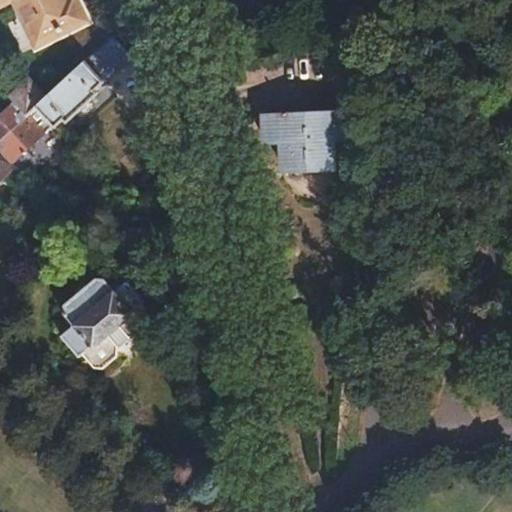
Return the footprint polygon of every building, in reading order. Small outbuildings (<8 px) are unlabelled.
[(0,0),(0,4),(10,0),(15,0),(37,44),(88,21),(78,0),(0,0)] [(126,26),(87,62),(105,80),(142,45),(126,26)] [(326,32),(285,35),(285,53),(328,50),(326,32)] [(28,116),(0,142),(0,147),(12,162),(57,122),(58,124),(66,117),(69,120),(99,92),(96,89),(105,80),(87,62),(28,116)] [(16,104),(0,119),(0,142),(28,116),(16,104)] [(352,110),(269,116),(272,142),(288,141),(290,169),(339,167),(337,138),(354,137),(352,110)] [(0,147),(0,181),(16,166),(12,162),(0,147)] [(71,324),(57,335),(73,356),(76,354),(88,370),(98,370),(153,328),(154,319),(142,303),(143,301),(127,280),(115,290),(106,279),(96,278),(62,304),(61,312),(71,324)]
